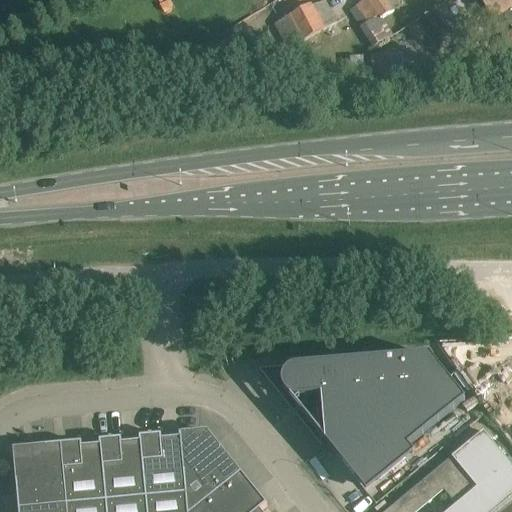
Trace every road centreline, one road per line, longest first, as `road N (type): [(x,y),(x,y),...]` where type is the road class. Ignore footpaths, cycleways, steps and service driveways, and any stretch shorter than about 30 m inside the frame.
road 1 (primary): [(511,137),(183,167),(0,196)]
road 2 (primary): [(0,219),(511,189)]
road 3 (unclassified): [(153,274),(511,272)]
road 4 (unclassified): [(314,511),(240,419),(216,401),(166,393)]
road 5 (unclassified): [(166,393),(32,407),(0,425)]
road 6 (unclassified): [(0,291),(153,274)]
